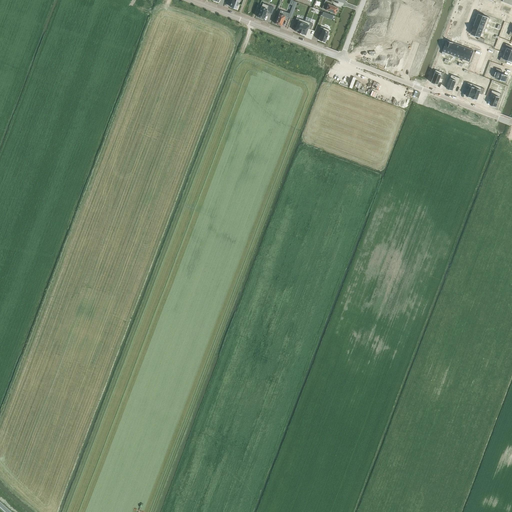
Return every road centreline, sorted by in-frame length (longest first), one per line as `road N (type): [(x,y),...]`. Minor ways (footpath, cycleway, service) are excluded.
road 1 (residential): [(341,57),(511,121)]
road 2 (residential): [(190,0),(341,57)]
